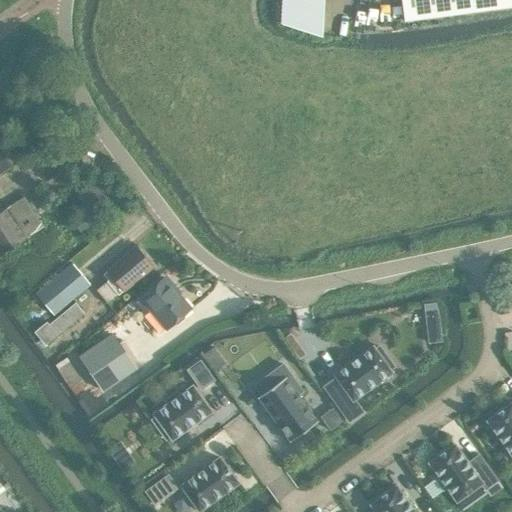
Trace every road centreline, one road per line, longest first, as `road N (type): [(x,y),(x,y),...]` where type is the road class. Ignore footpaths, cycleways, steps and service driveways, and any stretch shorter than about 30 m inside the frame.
road 1 (unclassified): [(471,250),(285,291),(227,275),(176,230),(82,100),(65,46),(65,0)]
road 2 (residential): [(471,250),(491,327),(491,355),(477,377),(304,511)]
